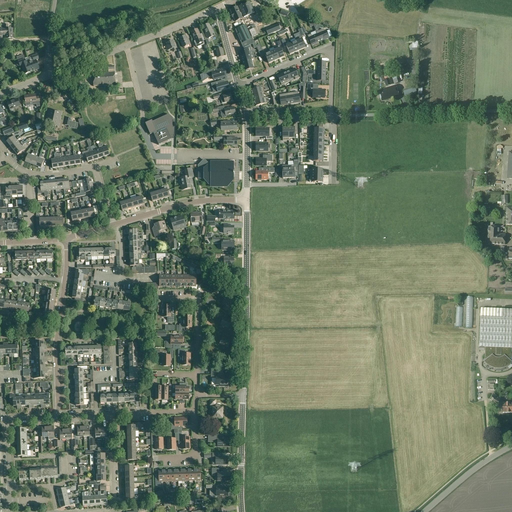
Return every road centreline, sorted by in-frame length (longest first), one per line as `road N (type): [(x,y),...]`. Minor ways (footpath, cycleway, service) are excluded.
road 1 (residential): [(242,395),(246,199)]
road 2 (residential): [(49,75),(217,8)]
road 3 (unclassified): [(348,115),(511,109)]
road 4 (residential): [(238,86),(326,49),(331,116)]
road 5 (residential): [(58,415),(65,279)]
road 6 (residential): [(246,199),(196,201),(114,225)]
